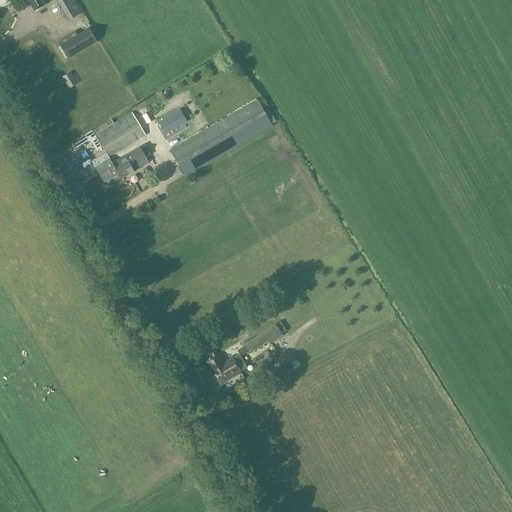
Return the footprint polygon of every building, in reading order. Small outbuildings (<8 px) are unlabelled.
[(45,5),(42,0),(27,0),(34,12),(45,5)] [(81,14),(72,0),(56,0),(69,21),(81,14)] [(58,42),(61,46),(69,59),(98,42),(90,29),(77,36),(75,32),(58,42)] [(63,77),(70,89),(81,82),(76,74),(73,76),(71,73),(63,77)] [(258,100),(170,151),(186,178),(273,127),(258,100)] [(159,122),(166,134),(186,122),(179,110),(159,122)] [(114,124),(97,134),(99,137),(104,146),(110,156),(145,135),(132,113),(114,124)] [(99,137),(97,134),(114,124),(112,120),(92,131),(102,147),(104,146),(99,137)] [(74,150),(88,141),(92,142),(96,150),(102,147),(92,131),(71,144),(74,150)] [(145,144),(140,147),(146,157),(151,154),(145,144)] [(113,164),(110,159),(96,167),(105,182),(118,174),(120,178),(129,173),(130,174),(130,173),(133,171),(134,172),(133,171),(148,162),(145,158),(146,157),(140,147),(113,164)] [(282,325),(278,328),(276,325),(245,346),(250,354),(270,341),(272,344),(283,336),(283,335),(284,334),(284,335),(287,333),(282,325)] [(211,355),(214,360),(208,363),(221,385),(241,373),(241,372),(247,367),(247,366),(246,363),(245,362),(244,360),(243,359),(241,357),(240,356),(240,355),(239,355),(233,359),(232,358),(223,363),(219,356),(218,357),(216,352),(211,355)]
